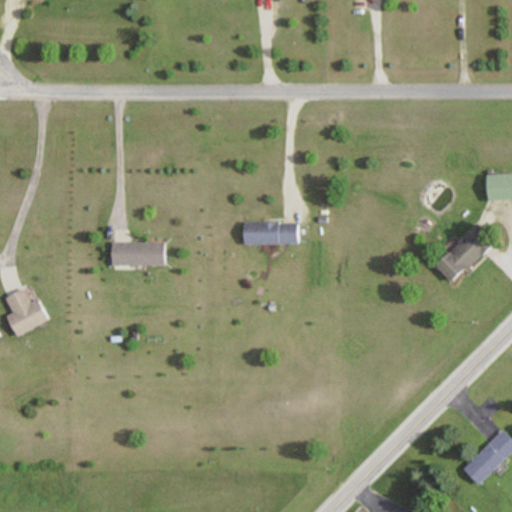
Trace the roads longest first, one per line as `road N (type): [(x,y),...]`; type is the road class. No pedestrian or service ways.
road 1 (residential): [(0,80),(55,94),(511,92)]
road 2 (primary): [(331,511),(511,331)]
